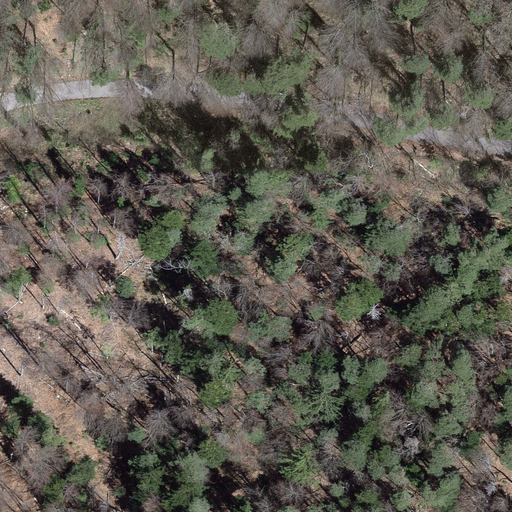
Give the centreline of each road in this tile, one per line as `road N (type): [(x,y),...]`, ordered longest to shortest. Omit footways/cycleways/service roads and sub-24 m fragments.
road 1 (unclassified): [(0,105),(88,88),(170,90),(511,148)]
road 2 (track): [(170,90),(196,67),(294,54),(511,49)]
